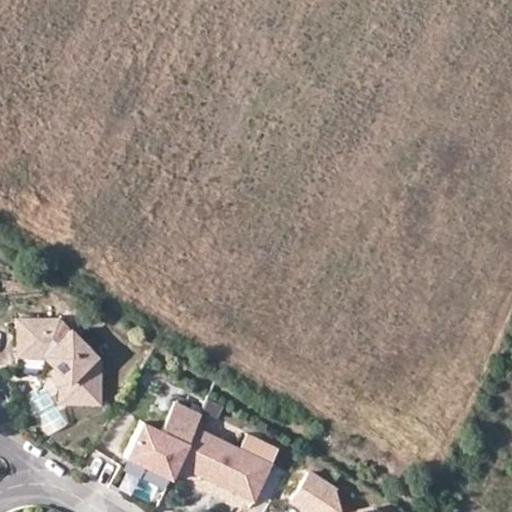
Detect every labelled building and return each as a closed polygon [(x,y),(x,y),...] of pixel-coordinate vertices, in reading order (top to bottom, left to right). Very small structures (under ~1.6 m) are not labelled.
[(100,360),(58,318),(16,317),(16,330),(22,330),(21,355),(42,355),(51,365),(56,369),(67,381),(66,401),(98,403),(100,360)] [(56,401),(66,401),(67,381),(56,369),(51,365),(44,372),(57,384),(56,401)] [(178,463),(196,424),(202,412),(172,397),(158,426),(139,417),(122,453),(135,459),(171,477),(178,463)] [(196,424),(178,463),(192,470),(250,498),(269,460),(238,445),(196,424)] [(245,430),(238,445),(269,460),(276,445),(245,430)] [(338,511),(333,488),(305,471),(288,498),(309,511),(376,511),(369,507),(346,511),(338,511)]
